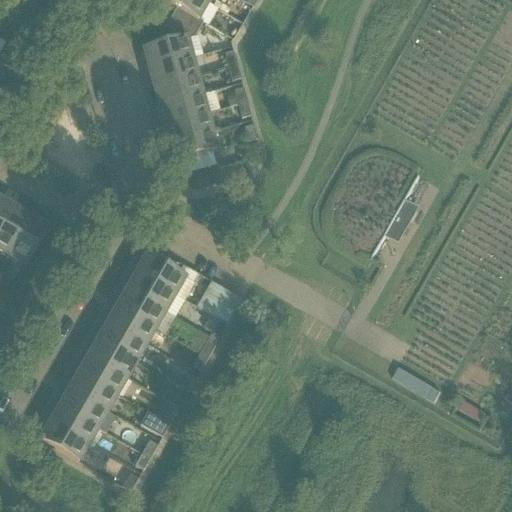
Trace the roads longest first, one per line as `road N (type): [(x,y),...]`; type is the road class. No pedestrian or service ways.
road 1 (residential): [(5,409),(130,196)]
road 2 (residential): [(340,322),(130,196)]
road 3 (residential): [(130,196),(84,35)]
